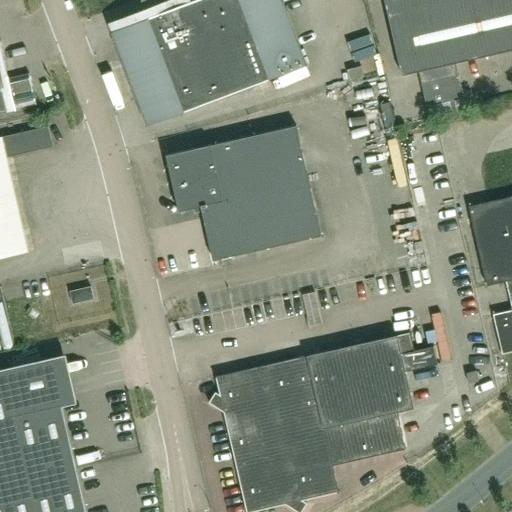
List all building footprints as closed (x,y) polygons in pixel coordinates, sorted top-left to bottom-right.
[(304,66),(279,0),(195,0),(145,19),(146,20),(121,29),(130,54),(129,54),(153,120),(179,110),(180,113),(239,91),(274,78),(274,77),(304,66)] [(511,0),(383,0),(401,76),(511,50),(511,0)] [(349,69),(376,60),(370,40),(342,49),(349,69)] [(0,112),(36,104),(29,74),(9,78),(0,41),(0,112)] [(310,182),(296,125),(239,138),(167,155),(179,211),(187,209),(201,207),(213,261),(240,254),(322,235),(310,182)] [(0,257),(26,251),(5,157),(53,147),(48,127),(0,137),(0,257)] [(511,166),(462,178),(488,296),(511,290),(511,166)] [(93,298),(90,286),(70,290),(73,303),(93,298)] [(410,333),(398,335),(402,354),(414,351),(410,333)] [(216,392),(209,402),(224,412),(232,449),(225,450),(225,452),(226,451),(230,467),(229,467),(229,468),(236,467),(246,511),(251,511),(286,504),(298,511),(301,511),(307,503),(303,500),(338,492),(338,493),(339,492),(332,464),(404,448),(396,412),(414,408),(406,371),(437,364),(433,347),(414,351),(402,354),(398,335),(293,359),(295,366),(282,369),(280,362),(216,377),(216,378),(216,377),(220,395),(216,392)] [(86,511),(74,460),(62,406),(76,403),(65,355),(0,369),(0,511),(86,511)] [(477,371),(466,373),(469,383),(478,381),(477,371)]
